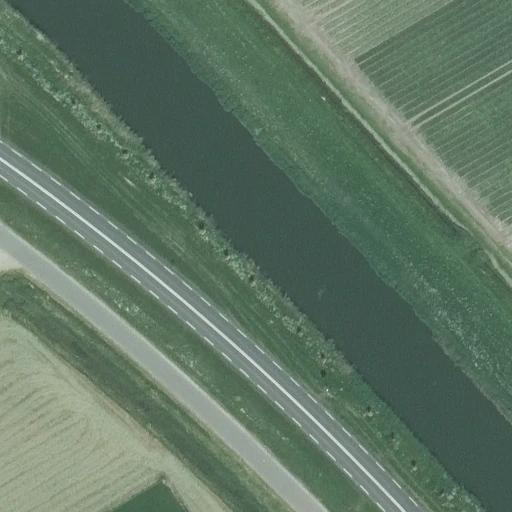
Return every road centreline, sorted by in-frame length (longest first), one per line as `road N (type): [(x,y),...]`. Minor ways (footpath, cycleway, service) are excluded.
road 1 (primary): [(401,511),(323,426),(183,302),(0,162)]
road 2 (unclassified): [(0,237),(132,343),(309,511)]
